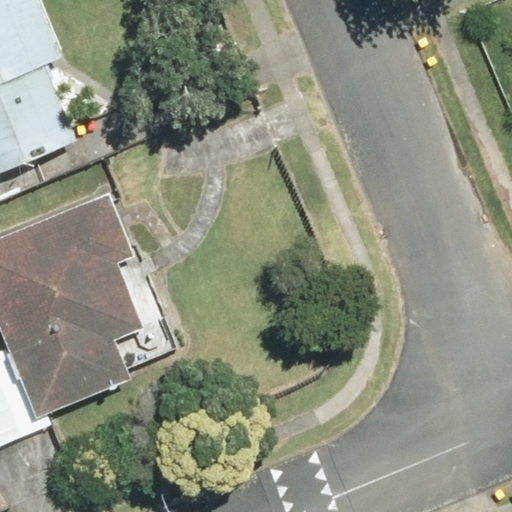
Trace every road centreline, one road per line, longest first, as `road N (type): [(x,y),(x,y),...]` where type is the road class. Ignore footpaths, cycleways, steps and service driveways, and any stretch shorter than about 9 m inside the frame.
road 1 (residential): [(335,0),(506,422)]
road 2 (residential): [(295,511),(506,422)]
